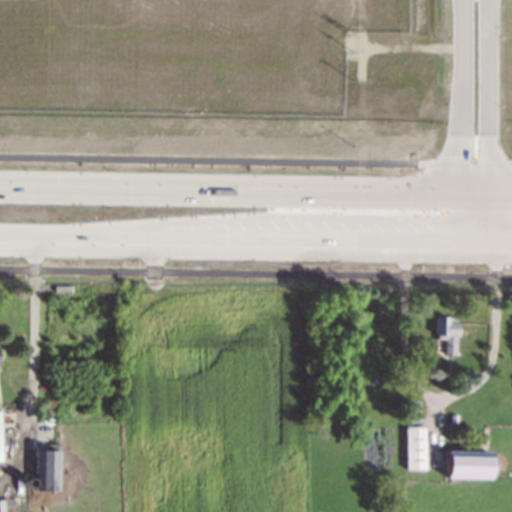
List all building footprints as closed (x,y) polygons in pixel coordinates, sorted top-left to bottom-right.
[(450,354),(439,353),(440,339),(432,339),(432,334),(429,334),(430,315),(444,315),(444,318),(451,319),(450,354)] [(411,404),(396,404),(396,391),(411,392),(411,404)] [(398,463),(397,420),(418,420),(419,463),(398,463)] [(56,438),(55,478),(31,477),(32,437),(56,438)] [(484,443),(482,471),(439,469),(441,441),(484,443)] [(0,505),(0,497),(11,497),(10,505),(0,505)]
